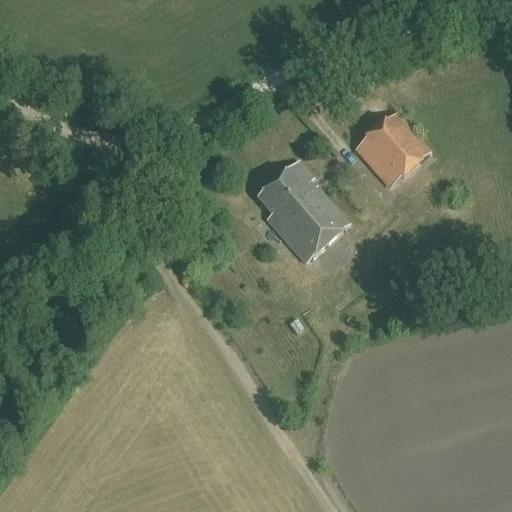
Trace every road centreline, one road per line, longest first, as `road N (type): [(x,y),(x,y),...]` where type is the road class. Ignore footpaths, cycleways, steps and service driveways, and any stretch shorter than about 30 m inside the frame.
road 1 (track): [(332,511),(139,218)]
road 2 (track): [(213,117),(321,56),(511,1)]
road 3 (track): [(0,85),(41,124),(118,141),(159,138),(213,117)]
road 4 (track): [(0,361),(61,286),(139,218)]
road 5 (track): [(139,218),(167,168),(213,117)]
